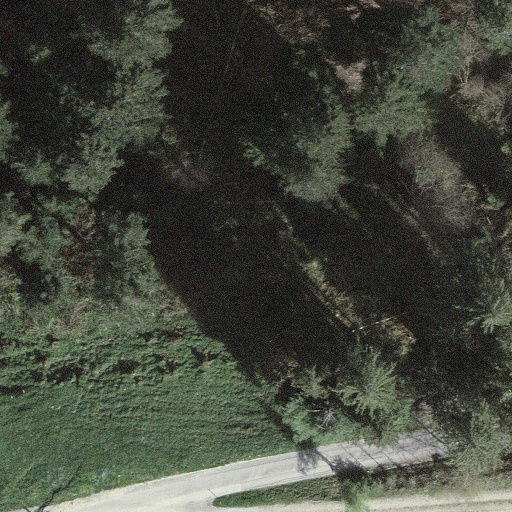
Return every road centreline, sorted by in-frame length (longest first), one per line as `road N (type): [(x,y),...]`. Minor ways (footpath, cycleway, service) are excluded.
road 1 (track): [(60,511),(511,419)]
road 2 (track): [(329,511),(511,498)]
